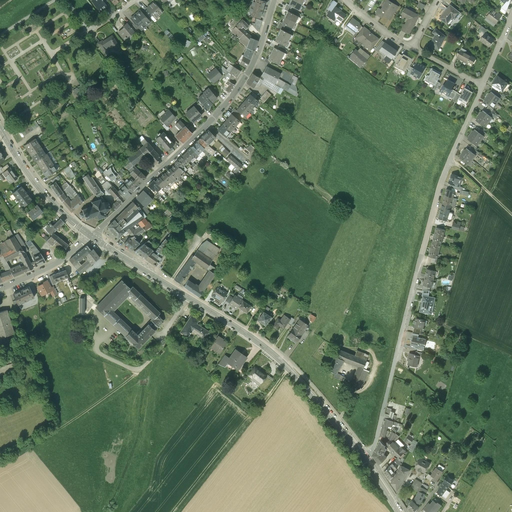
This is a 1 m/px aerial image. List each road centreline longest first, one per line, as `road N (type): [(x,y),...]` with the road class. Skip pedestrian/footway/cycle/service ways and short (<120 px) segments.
road 1 (residential): [(362,457),(374,445),(420,259),(482,84)]
road 2 (secondary): [(91,237),(262,344),(362,457)]
road 3 (residential): [(275,0),(231,99),(91,237)]
road 4 (secondary): [(0,129),(57,207),(91,237)]
